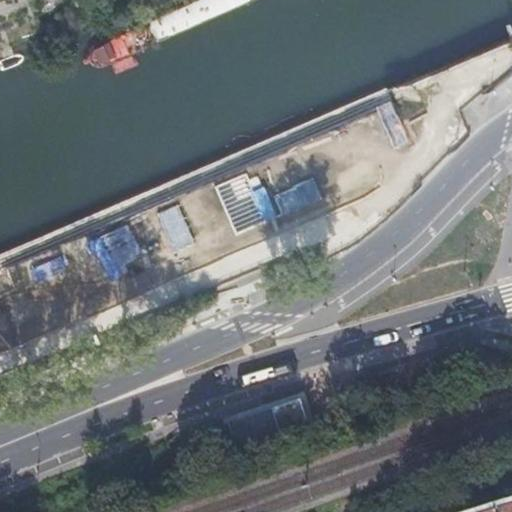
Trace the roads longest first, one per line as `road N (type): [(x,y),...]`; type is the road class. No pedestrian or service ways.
road 1 (primary): [(511,122),(346,273),(64,423)]
road 2 (primary): [(64,423),(511,296)]
